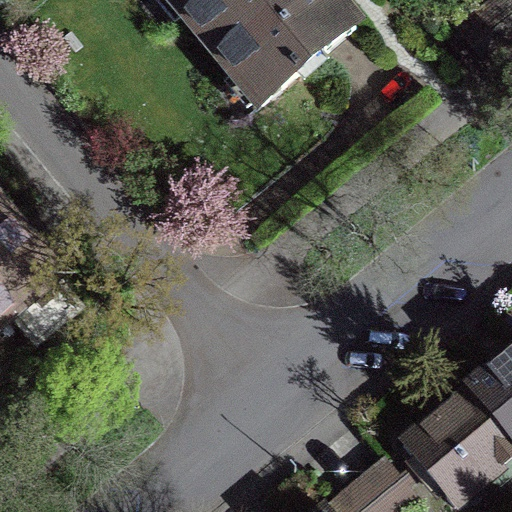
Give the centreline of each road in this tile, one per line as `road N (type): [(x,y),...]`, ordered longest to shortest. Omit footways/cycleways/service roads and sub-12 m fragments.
road 1 (residential): [(0,64),(269,394)]
road 2 (residential): [(511,199),(269,394)]
road 3 (residential): [(269,394),(131,511)]
